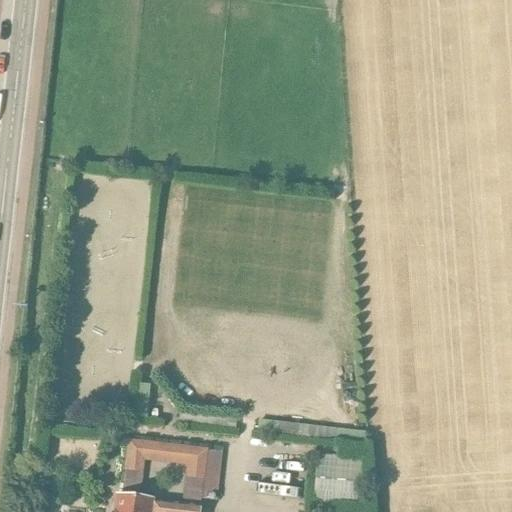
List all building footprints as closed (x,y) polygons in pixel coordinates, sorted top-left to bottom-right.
[(136,385),(132,419),(146,420),(149,386),(136,385)] [(72,432),(74,416),(75,413),(51,410),(50,414),(48,429),(72,432)] [(115,495),(112,511),(198,511),(199,507),(181,504),(153,501),(153,499),(135,497),(141,454),(193,462),(188,497),(200,498),(207,452),(207,451),(130,440),(122,496),(115,495)] [(55,452),(52,469),(92,474),(94,457),(55,452)] [(316,456),(312,503),(358,507),(362,460),(316,456)]
